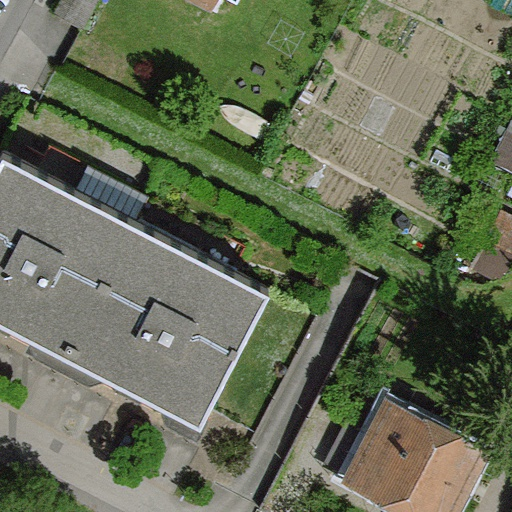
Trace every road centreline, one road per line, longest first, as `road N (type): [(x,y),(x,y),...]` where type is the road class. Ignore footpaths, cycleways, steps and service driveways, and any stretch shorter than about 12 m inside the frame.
road 1 (track): [(0,58),(500,315),(511,305)]
road 2 (residential): [(168,511),(0,429)]
